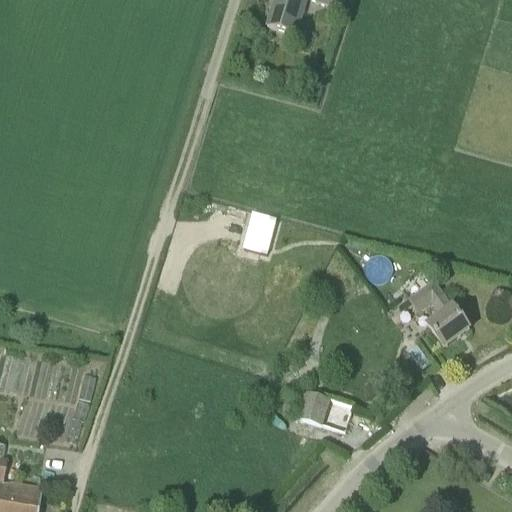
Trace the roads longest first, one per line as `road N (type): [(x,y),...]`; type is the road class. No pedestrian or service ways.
road 1 (track): [(70,511),(236,0)]
road 2 (unclassified): [(329,511),(378,459),(437,416)]
